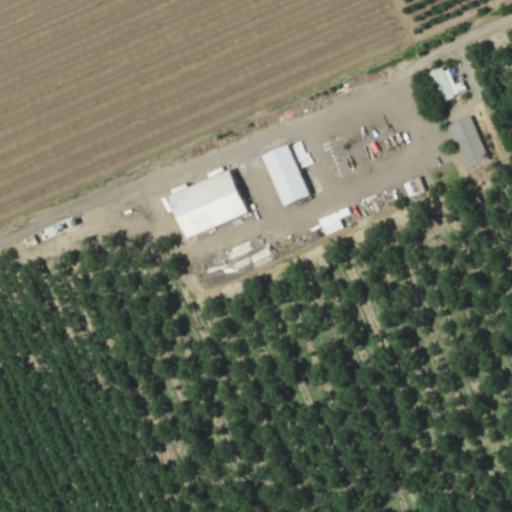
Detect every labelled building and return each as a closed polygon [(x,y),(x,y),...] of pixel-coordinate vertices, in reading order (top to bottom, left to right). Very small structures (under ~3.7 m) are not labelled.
[(459,94),(446,65),(428,73),(442,102),(459,94)] [(446,126),(464,169),(488,159),(470,116),(446,126)] [(262,155),(284,207),(309,196),(288,144),(262,155)] [(168,194),(185,238),(248,214),(231,170),(168,194)] [(325,235),(345,227),(339,211),(319,220),(325,235)]
